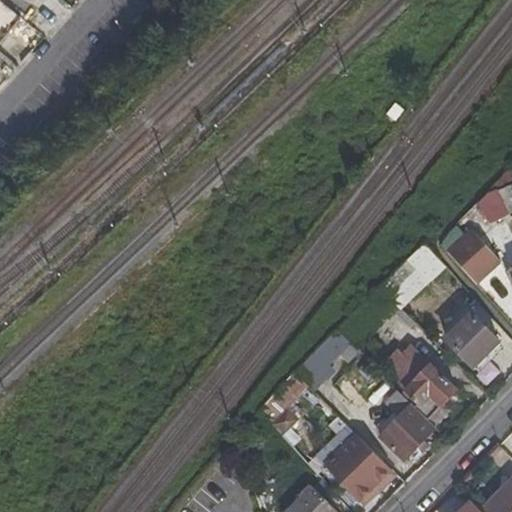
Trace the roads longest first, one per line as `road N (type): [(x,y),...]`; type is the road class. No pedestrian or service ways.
road 1 (unclassified): [(0,116),(109,0)]
road 2 (residential): [(406,511),(511,407)]
